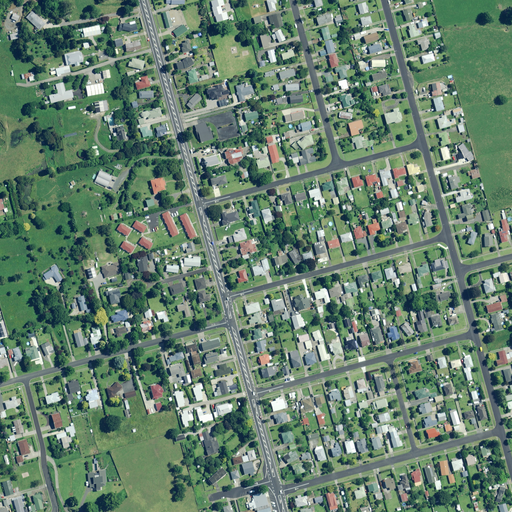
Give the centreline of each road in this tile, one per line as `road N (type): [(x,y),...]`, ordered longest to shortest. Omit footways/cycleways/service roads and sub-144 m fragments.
road 1 (residential): [(226,297),(448,235)]
road 2 (residential): [(24,378),(230,321)]
road 3 (primary): [(144,0),(200,204)]
road 4 (residential): [(292,0),(337,166)]
road 5 (residential): [(384,0),(422,140)]
road 6 (residential): [(200,204),(337,166)]
road 7 (residential): [(252,394),(388,356)]
road 8 (residential): [(279,491),(415,454)]
road 9 (residential): [(54,511),(24,378)]
